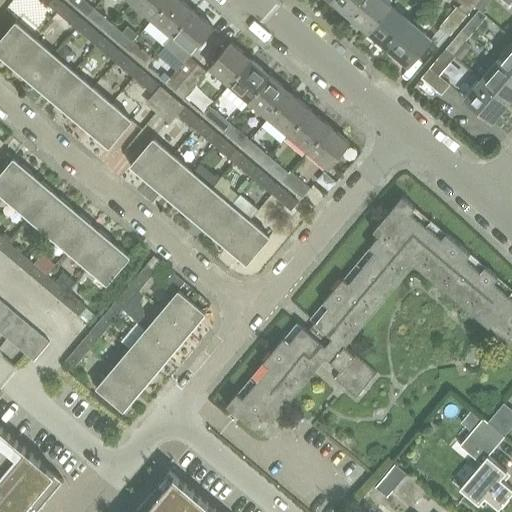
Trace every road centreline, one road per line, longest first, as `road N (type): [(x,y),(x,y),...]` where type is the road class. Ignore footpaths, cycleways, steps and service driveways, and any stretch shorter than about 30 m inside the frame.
road 1 (residential): [(256,312),(0,101)]
road 2 (residential): [(256,312),(406,130)]
road 3 (unclassified): [(406,130),(252,0)]
road 4 (residential): [(170,416),(283,511)]
road 5 (residential): [(170,416),(256,312)]
